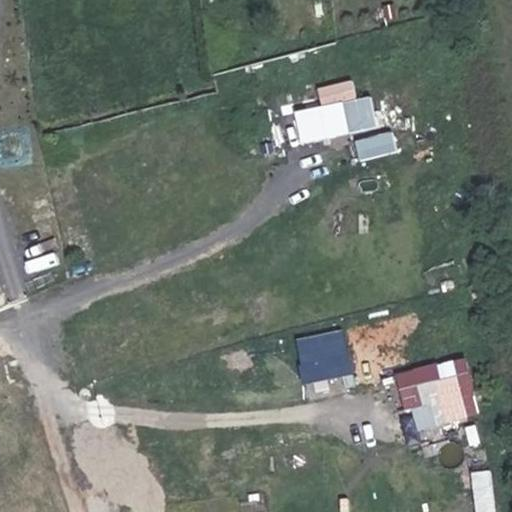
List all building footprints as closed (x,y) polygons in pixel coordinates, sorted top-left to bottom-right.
[(372,95),(361,97),(356,78),(320,87),(324,106),(344,101),(351,132),(379,125),(372,95)] [(297,109),(302,142),(331,138),(327,104),(297,109)] [(343,328),(296,339),(301,363),(349,352),(343,328)] [(304,384),(355,373),(351,354),(300,365),(304,384)] [(397,372),(413,432),(482,414),(467,355),(397,372)] [(474,470),(475,511),(499,511),(497,468),(474,470)]
